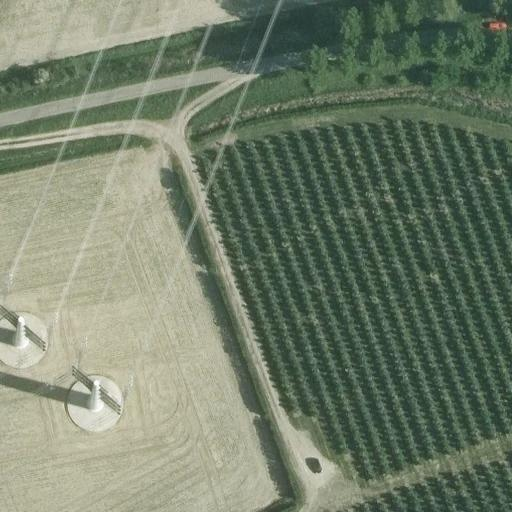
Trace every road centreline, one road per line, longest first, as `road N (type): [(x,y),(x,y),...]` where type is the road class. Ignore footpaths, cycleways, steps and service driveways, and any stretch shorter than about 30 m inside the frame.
road 1 (unclassified): [(0,126),(290,61),(452,37),(511,41)]
road 2 (track): [(0,149),(151,128),(178,134)]
